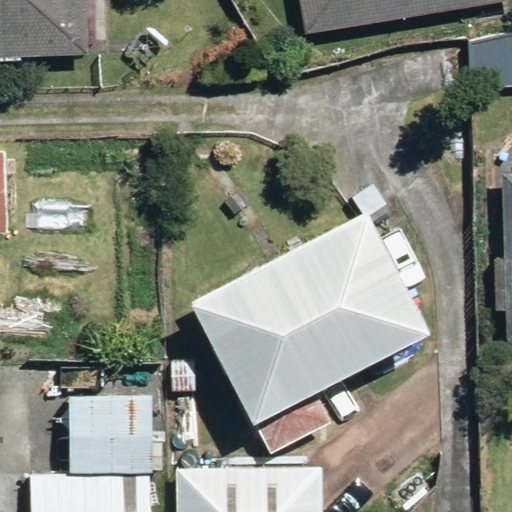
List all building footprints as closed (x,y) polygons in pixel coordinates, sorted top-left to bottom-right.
[(0,0),(0,55),(92,56),(91,0),(0,0)] [(305,0),(311,29),(474,0),(305,0)] [(511,18),(473,17),(470,80),(511,81),(511,18)] [(11,148),(0,147),(0,234),(8,235),(11,148)] [(511,162),(509,252),(497,252),(496,303),(511,303),(510,336),(511,335),(511,162)] [(444,319),(378,195),(195,294),(262,417),(444,319)] [(170,425),(59,425),(59,467),(30,468),(30,511),(157,511),(157,475),(170,475),(170,425)] [(325,511),(327,464),(183,461),(181,511),(325,511)]
